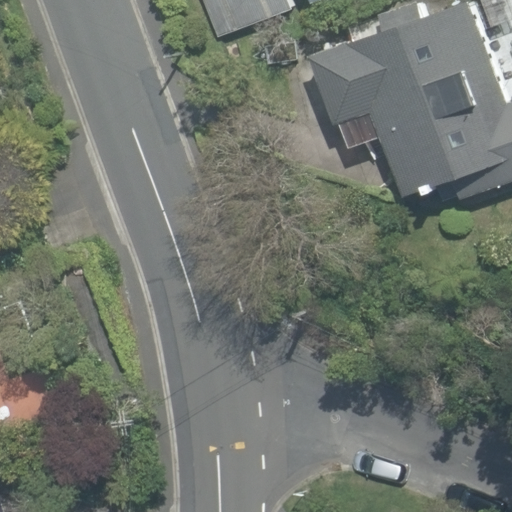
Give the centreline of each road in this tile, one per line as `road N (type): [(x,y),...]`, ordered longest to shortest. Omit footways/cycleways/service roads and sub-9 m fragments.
road 1 (tertiary): [(86,0),(217,380)]
road 2 (residential): [(217,380),(335,405),(511,470)]
road 3 (tertiary): [(217,380),(220,511)]
